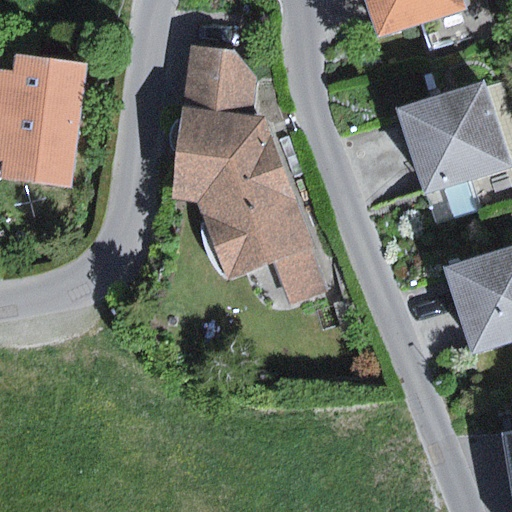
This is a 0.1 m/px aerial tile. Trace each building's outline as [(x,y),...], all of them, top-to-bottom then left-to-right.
[(371,0),(384,39),(422,26),(470,10),(466,0),(371,0)] [(466,0),(470,10),(422,26),(430,50),(494,29),(484,0),(466,0)] [(195,48),(189,109),(257,117),(260,81),(234,52),(195,48)] [(15,76),(0,73),(0,161),(5,163),(2,181),(72,191),(89,65),(18,56),(15,76)] [(484,82),(398,109),(424,193),(511,166),(484,82)] [(257,117),(189,109),(175,199),(199,202),(231,278),(274,264),(288,308),(332,290),(269,118),(257,117)] [(511,249),(448,269),(475,355),(511,343),(511,249)]
